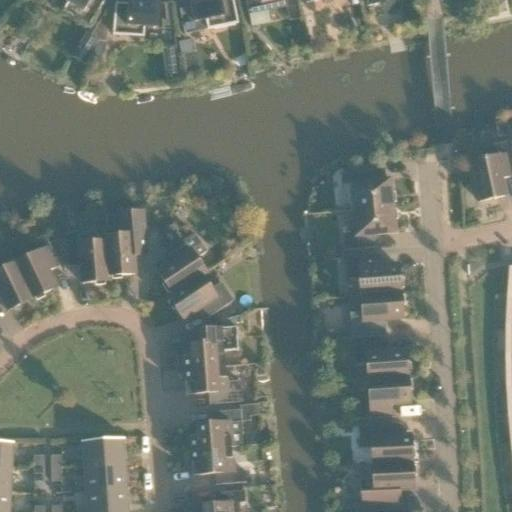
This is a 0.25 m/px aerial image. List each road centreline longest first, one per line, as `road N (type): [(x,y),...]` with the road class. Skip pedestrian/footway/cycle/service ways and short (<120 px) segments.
road 1 (residential): [(158,511),(145,345),(128,323),(100,314),(66,322),(32,334),(0,359)]
road 2 (unclassified): [(449,511),(432,243)]
